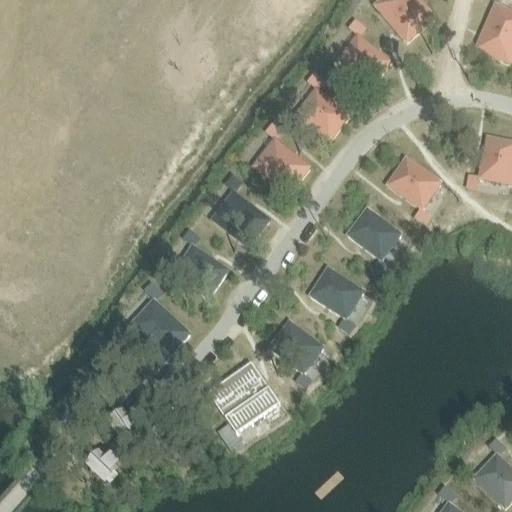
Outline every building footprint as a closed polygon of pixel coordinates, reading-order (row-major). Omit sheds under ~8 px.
[(384,0),(375,8),(407,45),(436,21),(417,0),(384,0)] [(511,14),(496,7),(476,52),(511,67),(511,63),(511,14)] [(391,63),(357,37),(337,63),(371,89),(391,63)] [(349,117),(316,91),(296,117),(329,143),(349,117)] [(511,187),(511,144),(488,139),(480,181),(511,187)] [(311,171),(275,144),(255,170),(290,197),(311,171)] [(441,185),(406,161),(388,188),(423,212),(441,185)] [(270,224),(235,197),(214,223),(249,250),(270,224)] [(402,237),(368,211),(348,237),(382,263),(402,237)] [(175,276),(211,300),(229,273),(193,249),(175,276)] [(364,294),(328,271),(311,298),(346,321),(364,294)] [(129,331),(165,364),(191,336),(155,303),(129,331)] [(324,350),(290,324),(270,350),(304,376),(324,350)] [(252,365),(208,396),(237,438),(281,407),(252,365)] [(126,412),(111,422),(125,444),(127,443),(129,447),(139,440),(137,437),(141,434),(139,431),(144,427),(138,417),(132,421),(126,412)] [(101,453),(88,466),(107,485),(109,483),(112,486),(120,477),(117,475),(120,471),(117,468),(122,464),(114,455),(109,460),(101,453)] [(475,481),(506,511),(511,503),(511,471),(498,457),(475,481)]
